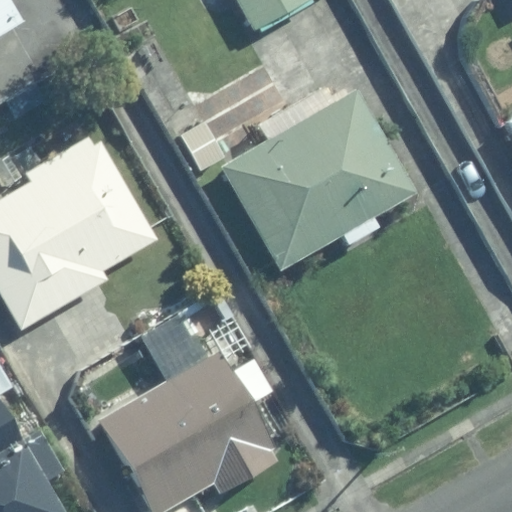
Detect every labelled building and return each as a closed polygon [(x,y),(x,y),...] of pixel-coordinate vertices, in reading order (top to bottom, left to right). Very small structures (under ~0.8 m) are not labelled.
[(0,0),(0,33),(16,25),(1,0),(0,0)] [(231,0),(249,32),(250,32),(307,0),(231,0)] [(211,167),(216,176),(268,267),(332,231),(341,245),(371,228),(363,214),(406,190),(349,90),(314,110),(304,94),(252,123),(261,139),(211,167)] [(167,121),(170,127),(194,172),(227,155),(200,103),(167,121)] [(511,115),(503,121),(504,123),(511,138),(511,115)] [(0,196),(0,305),(13,330),(100,282),(93,269),(151,237),(95,134),(24,173),(29,181),(0,196)] [(212,352),(199,359),(93,418),(144,511),(150,511),(208,480),(213,490),(270,459),(240,405),(267,390),(249,358),(223,373),(212,352)] [(0,511),(56,511),(39,482),(55,473),(0,374),(0,511)]
